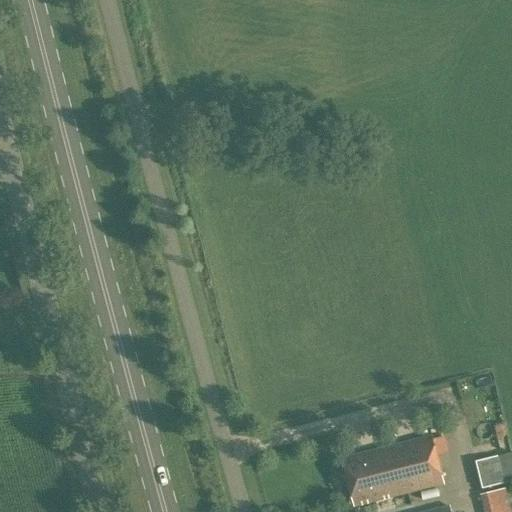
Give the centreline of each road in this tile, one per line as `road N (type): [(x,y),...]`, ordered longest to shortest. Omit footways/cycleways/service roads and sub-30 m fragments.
road 1 (primary): [(165,511),(29,0)]
road 2 (unclassified): [(243,511),(107,0)]
road 3 (unclassified): [(94,511),(0,138)]
